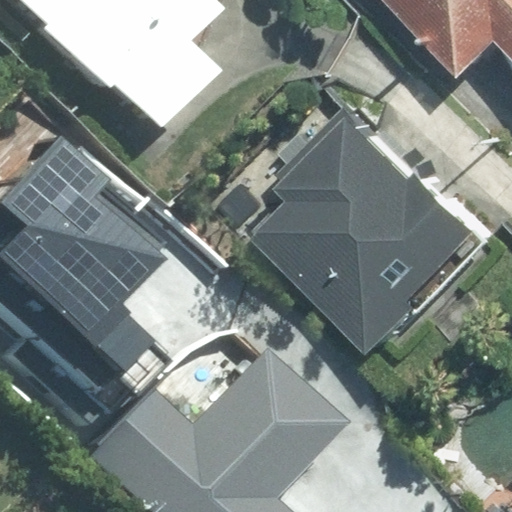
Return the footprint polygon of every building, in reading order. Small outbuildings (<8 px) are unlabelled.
[(168,0),(0,0),(0,5),(136,136),(211,58),(160,8),(168,0)] [(511,0),(407,0),(483,77),(511,48),(511,0)] [(491,235),(347,104),(252,207),(396,339),(491,235)] [(142,230),(44,142),(0,189),(0,363),(86,441),(149,372),(75,304),(142,230)] [(157,403),(105,456),(162,511),(293,511),(268,488),(323,431),(246,356),(179,425),(157,403)]
